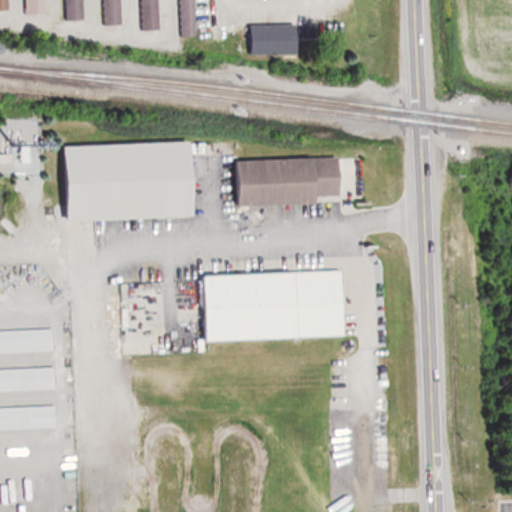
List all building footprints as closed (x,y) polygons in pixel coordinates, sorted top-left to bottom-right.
[(9,0),(0,0),(0,10),(10,10),(9,0)] [(47,14),(47,0),(26,0),(27,14),(47,14)] [(67,0),(68,20),(86,20),(85,0),(67,0)] [(105,0),(107,26),(124,25),(123,0),(105,0)] [(143,0),(145,31),(162,30),(161,0),(143,0)] [(197,0),(182,0),(183,37),(199,37),(197,0)] [(291,54),(291,26),(253,26),(253,54),(291,54)] [(66,145),(67,220),(200,217),(198,142),(66,145)] [(322,204),(322,196),(345,195),(344,158),(235,160),(236,205),(322,204)] [(346,270),(209,274),(211,340),(348,337),(346,270)] [(53,330),(0,330),(0,352),(53,352),(53,330)] [(0,369),(0,390),(55,390),(55,368),(0,369)] [(56,406),(0,407),(0,429),(57,428),(56,406)]
